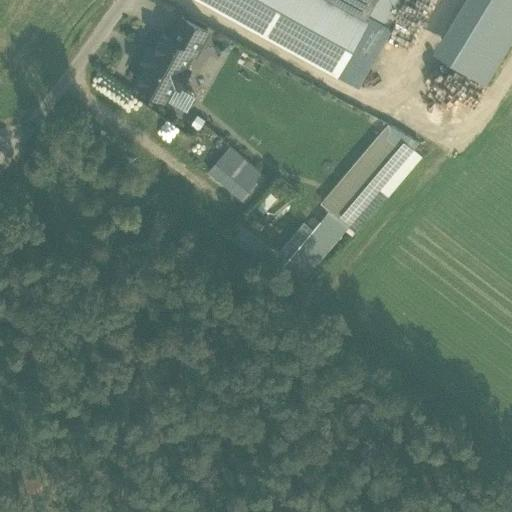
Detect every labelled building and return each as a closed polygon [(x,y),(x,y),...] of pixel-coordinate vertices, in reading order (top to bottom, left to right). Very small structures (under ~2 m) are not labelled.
[(366,6),(355,0),(222,0),(335,62),(366,6)] [(388,0),(369,0),(366,6),(381,14),(388,0)] [(511,25),(511,0),(457,0),(433,39),(485,71),(511,25)] [(182,6),(170,28),(192,40),(192,41),(195,44),(208,20),(182,6)] [(366,6),(335,62),(350,71),(381,14),(366,6)] [(192,41),(192,40),(170,28),(163,24),(153,41),(148,38),(141,51),(146,54),(136,71),(159,83),(167,69),(175,73),(180,76),(189,58),(184,55),(192,41)] [(166,88),(175,73),(167,69),(159,83),(166,88)] [(175,73),(166,88),(186,98),(194,83),(180,76),(175,73)] [(425,133),(444,106),(422,92),(403,120),(425,133)] [(391,121),(413,139),(419,131),(388,112),(320,192),(324,195),(383,125),(386,127),(391,121)] [(160,125),(185,139),(192,127),(167,113),(160,125)] [(383,125),(324,195),(329,200),(348,215),(413,139),(391,121),(386,127),(383,125)] [(251,168),(224,144),(210,160),(238,183),(251,168)] [(329,200),(321,210),(341,224),(348,215),(329,200)] [(297,276),(341,224),(321,210),(313,219),(277,261),(297,276)] [(232,228),(277,261),(313,219),(304,211),(278,242),(243,216),(232,228)]
